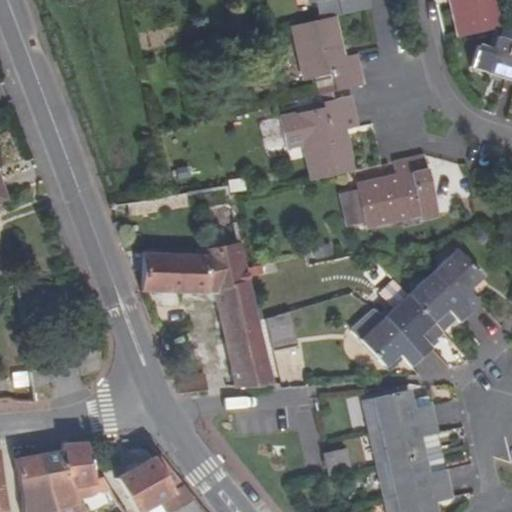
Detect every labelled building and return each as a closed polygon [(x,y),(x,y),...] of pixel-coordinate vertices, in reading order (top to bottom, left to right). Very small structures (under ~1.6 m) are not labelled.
[(368,0),(311,0),(312,2),(315,2),(319,20),(332,17),(370,8),(368,0)] [(451,0),(460,36),(498,28),(492,0),(451,0)] [(318,95),(331,92),(349,88),(364,84),(357,54),(341,57),(332,17),(319,20),(293,26),(305,80),(314,78),(318,95)] [(511,80),(511,41),(497,37),(493,49),(477,44),(470,67),(511,80)] [(351,96),(333,99),(331,92),(318,95),(324,120),(300,125),(313,180),(351,171),(342,130),(358,127),(351,96)] [(423,155),(392,162),(396,179),(355,188),(364,225),(418,213),(420,217),(436,213),(423,155)] [(128,215),(163,210),(160,197),(126,202),(128,215)] [(481,245),(489,238),(479,228),(471,234),(481,245)] [(233,387),(272,384),(245,269),(239,243),(205,249),(205,253),(138,251),(137,288),(138,291),(213,294),(233,387)] [(431,272),(470,313),(480,303),(468,290),(482,278),(456,249),(431,272)] [(470,313),(431,272),(407,294),(433,322),(447,309),(459,322),(470,313)] [(383,317),(420,357),(431,347),(420,335),(433,322),(407,294),(383,317)] [(271,350),(296,346),(288,311),(264,318),(271,350)] [(398,355),(410,367),(420,357),(383,317),(358,340),(384,367),(398,355)] [(176,392),(215,389),(213,374),(176,377),(176,392)] [(369,433),(433,418),(430,404),(414,407),(412,399),(410,390),(362,401),(369,433)] [(414,407),(430,404),(428,396),(412,399),(414,407)] [(376,465),(424,454),(420,437),(436,433),(433,418),(369,433),(376,465)] [(103,511),(123,511),(99,473),(92,474),(86,442),(62,443),(63,450),(71,489),(75,489),(86,487),(103,511)] [(349,468),(345,449),(323,454),(327,473),(349,468)] [(44,511),(47,511),(55,509),(78,503),(75,489),(71,489),(63,450),(14,458),(15,464),(19,482),(22,500),(22,511),(44,511)] [(0,511),(8,511),(0,452),(0,511)] [(445,469),(428,473),(424,454),(376,465),(384,498),(448,483),(445,469)] [(136,511),(139,511),(160,501),(185,487),(161,457),(153,459),(152,457),(117,476),(136,511)] [(384,498),(387,511),(436,511),(434,500),(451,497),(448,483),(384,498)] [(204,511),(185,487),(160,501),(166,511),(204,511)] [(79,502),(78,503),(55,509),(55,511),(83,511),(85,511),(79,502)]
